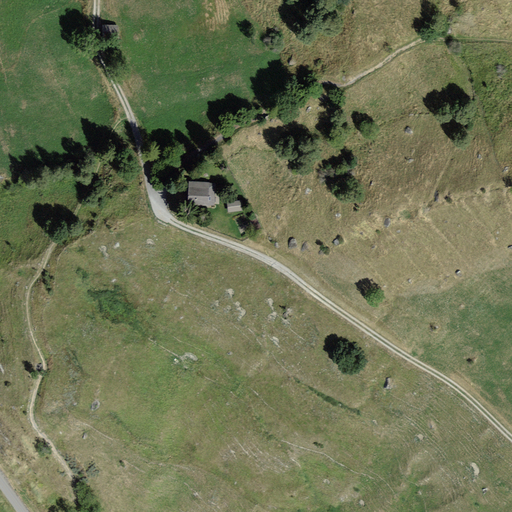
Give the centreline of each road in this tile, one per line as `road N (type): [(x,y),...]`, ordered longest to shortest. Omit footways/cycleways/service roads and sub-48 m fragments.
road 1 (track): [(96,0),(96,36),(163,212),(277,265),(440,375),(511,438)]
road 2 (track): [(159,206),(192,153),(261,115),(285,91),(321,83),(341,89),(417,42),(511,41)]
